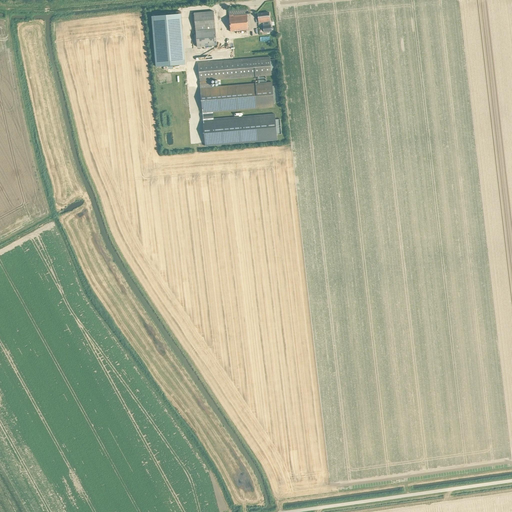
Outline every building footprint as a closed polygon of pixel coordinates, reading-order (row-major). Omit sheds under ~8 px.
[(217,45),(214,16),(214,11),(194,13),(197,47),(217,45)] [(263,22),(263,25),(264,33),(269,32),(271,31),(269,13),(258,14),(259,23),(263,22)] [(176,14),(153,16),(157,67),(180,65),(176,14)] [(249,32),(247,14),(229,15),(231,34),(249,32)] [(210,86),(210,80),(271,75),(270,56),(198,62),(202,113),(274,107),(272,81),(210,86)] [(214,116),(214,112),(203,113),(205,139),(277,133),(274,111),(214,116)]
